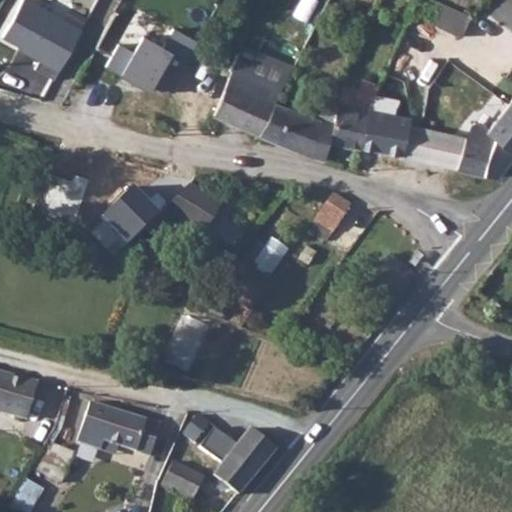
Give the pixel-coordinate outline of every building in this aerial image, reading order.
[(31,67),(51,78),(79,27),(29,0),(18,0),(0,33),(0,36),(24,49),(22,52),(36,59),(31,67)] [(463,31),(472,11),(445,0),(409,0),(407,7),(463,31)] [(110,9),(73,77),(108,96),(147,28),(110,9)] [(271,99),(278,83),(233,63),(210,113),(255,134),(271,99)] [(370,88),(369,91),(390,95),(384,67),(379,65),(371,84),(370,88)] [(511,92),(511,94),(492,79),(483,90),(483,92),(502,107),(511,113),(511,92)] [(255,134),(255,135),(312,161),(318,162),(324,143),(342,84),(327,81),(324,93),(316,93),(306,117),(271,99),(255,134)] [(324,143),(355,149),(369,91),(370,88),(342,84),(324,143)] [(355,149),(397,158),(404,122),(406,115),(406,114),(388,110),(390,95),(369,91),(355,149)] [(492,177),(511,152),(511,113),(502,107),(494,117),(476,106),(465,132),(448,168),(457,169),(492,177)] [(404,122),(417,124),(418,116),(406,114),(406,115),(404,122)] [(448,168),(465,132),(417,124),(404,122),(397,158),(448,168)] [(214,202),(182,181),(148,214),(189,242),(214,202)] [(328,192),(327,192),(309,218),(327,229),(333,223),(343,229),(355,210),(328,192)] [(370,286),(390,298),(410,272),(384,254),(367,278),(356,274),(352,282),(357,289),(366,290),(370,286)] [(161,363),(188,374),(207,326),(180,315),(161,363)] [(0,371),(0,404),(26,411),(35,382),(35,381),(0,371)] [(103,438),(149,449),(156,421),(89,401),(79,443),(100,449),(103,438)] [(190,457),(238,492),(277,443),(249,424),(235,442),(195,413),(182,429),(197,441),(190,457)] [(54,458),(67,462),(72,448),(58,445),(54,458)] [(161,482),(194,493),(201,473),(168,461),(161,482)]
